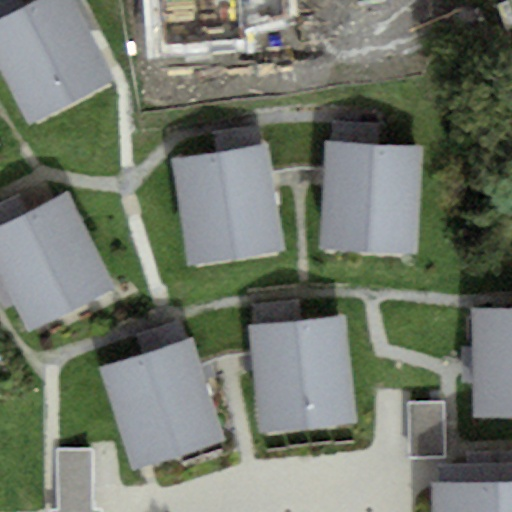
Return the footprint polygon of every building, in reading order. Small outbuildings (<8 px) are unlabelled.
[(113,86),(71,0),(41,0),(0,20),(0,78),(25,129),(113,86)] [(415,256),(421,150),(326,145),(320,251),(415,256)] [(284,256),(269,147),(174,160),(189,269),(284,256)] [(114,289),(65,194),(0,226),(0,275),(29,332),(114,289)] [(511,417),(511,311),(473,312),(475,419),(511,417)] [(353,426),(342,319),(249,329),(261,436),(353,426)] [(221,444),(191,342),(101,368),(131,470),(221,444)] [(445,455),(444,405),(408,406),(409,455),(445,455)] [(92,511),(92,453),(58,454),(58,511),(101,511),(102,511),(92,511)] [(511,511),(511,484),(432,484),(431,511),(511,511)]
